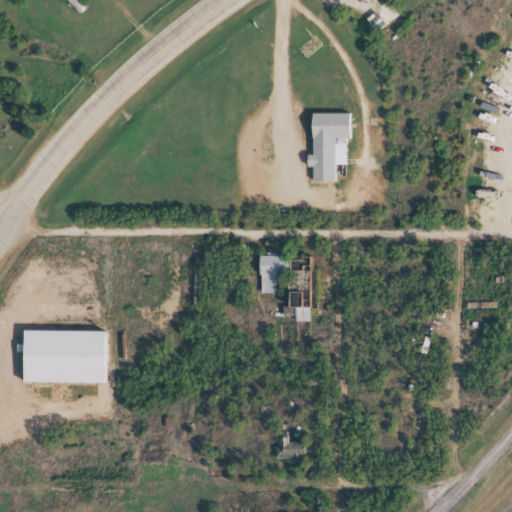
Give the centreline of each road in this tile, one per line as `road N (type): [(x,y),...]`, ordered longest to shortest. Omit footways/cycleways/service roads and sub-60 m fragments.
road 1 (residential): [(511,236),(0,231)]
road 2 (residential): [(455,493),(0,484)]
road 3 (tertiary): [(0,227),(108,94),(224,0)]
road 4 (residential): [(339,490),(335,234)]
